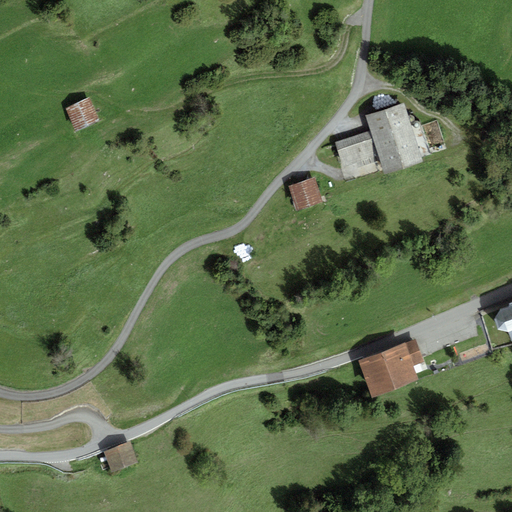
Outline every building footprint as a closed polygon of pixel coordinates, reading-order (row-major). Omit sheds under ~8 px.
[(89,97),(64,107),(73,129),(98,119),(89,97)] [(423,162),(404,103),(365,116),(370,132),(378,155),(384,175),(423,162)] [(378,155),(370,132),(335,143),(342,166),(378,155)] [(289,187),(297,211),(322,203),(314,179),(289,187)] [(511,303),(510,304),(510,308),(500,310),(495,320),(498,329),(509,332),(511,341),(511,303)] [(372,398),(418,380),(413,367),(424,362),(415,339),(358,361),(372,398)] [(131,440),(103,449),(108,466),(136,457),(131,440)]
